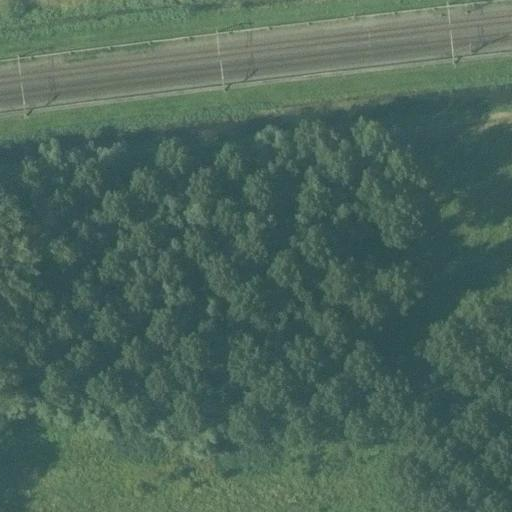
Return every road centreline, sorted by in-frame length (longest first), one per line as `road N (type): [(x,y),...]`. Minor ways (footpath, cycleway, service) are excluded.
road 1 (motorway): [(511,267),(390,345),(246,408),(160,431),(0,455)]
road 2 (motorway): [(511,440),(0,492)]
road 3 (motorway): [(319,511),(511,492)]
